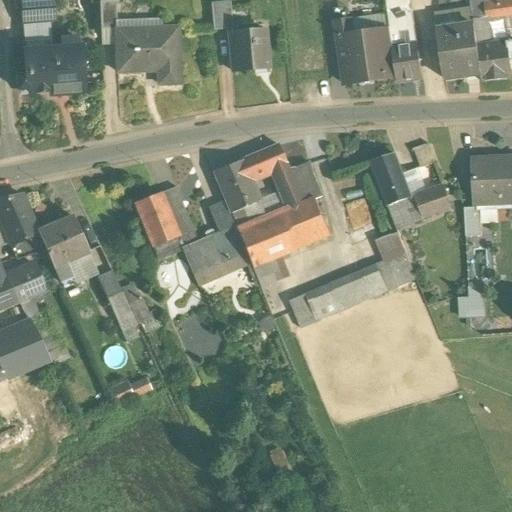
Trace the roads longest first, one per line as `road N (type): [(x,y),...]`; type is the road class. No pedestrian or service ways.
road 1 (unclassified): [(0,177),(323,115),(511,108)]
road 2 (track): [(1,0),(8,176)]
